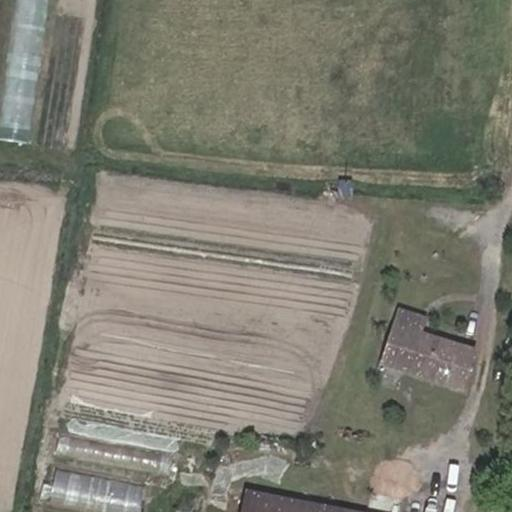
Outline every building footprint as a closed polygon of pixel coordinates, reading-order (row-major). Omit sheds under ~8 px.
[(109,192),(98,286),(359,316),(370,222),(109,192)] [(375,213),(378,198),(358,195),(355,210),(375,213)] [(463,388),(475,349),(420,332),(425,317),(401,310),(383,363),(463,388)] [(324,381),(328,338),(286,334),(284,355),(223,350),(221,372),(324,381)] [(407,511),(407,510),(249,487),(245,511),(407,511)] [(449,493),(448,511),(460,511),(461,493),(449,493)]
